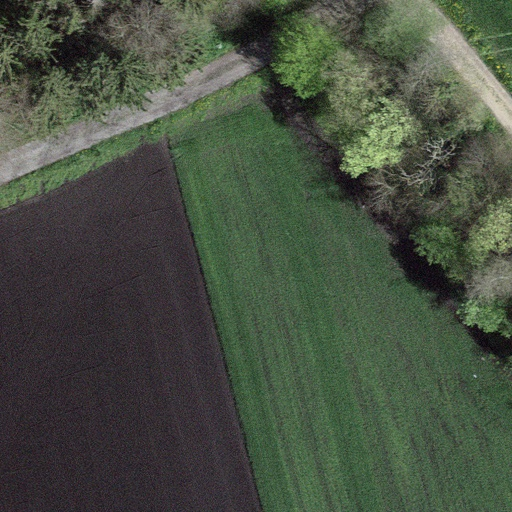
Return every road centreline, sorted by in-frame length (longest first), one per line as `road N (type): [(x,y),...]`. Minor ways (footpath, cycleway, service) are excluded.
road 1 (track): [(389,0),(0,181)]
road 2 (track): [(511,104),(416,0)]
